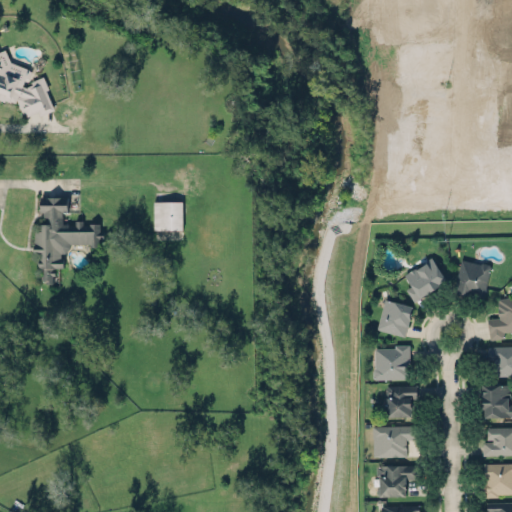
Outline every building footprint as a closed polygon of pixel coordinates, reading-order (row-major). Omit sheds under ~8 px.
[(0,99),(4,101),(5,98),(10,100),(11,99),(17,101),(22,113),(24,112),(26,115),(37,110),(38,115),(56,107),(47,87),(50,86),(43,72),(30,78),(31,81),(26,83),(23,82),(25,76),(28,77),(32,68),(29,67),(29,66),(10,58),(5,46),(0,47),(0,99)] [(62,208),(67,208),(67,192),(60,193),(54,190),(47,193),(40,193),(40,197),(39,197),(39,208),(43,208),(43,211),(45,213),(46,213),(46,217),(34,221),(34,238),(33,238),(33,248),(39,248),(39,254),(38,254),(39,264),(41,264),(41,277),(45,277),(45,281),(52,281),(52,273),(54,273),(55,267),(52,266),(52,265),(63,265),(63,254),(61,254),(61,250),(65,250),(70,244),(70,240),(89,240),(89,244),(100,244),(99,220),(94,218),(89,220),(89,221),(82,221),(82,217),(78,216),(75,217),(75,220),(62,220),(62,208)] [(153,229),(182,228),(182,200),(153,200),(153,229)] [(405,288),(410,284),(403,273),(413,266),(417,267),(428,260),(427,257),(430,255),(445,276),(436,283),(437,285),(428,292),(426,292),(414,300),(405,288)] [(483,296),(490,264),(461,258),(454,290),(483,296)] [(511,295),(496,297),(498,316),(487,317),(489,338),(503,337),(502,331),(511,329),(511,295)] [(384,296),(394,297),(411,302),(404,335),(376,325),(384,296)] [(409,342),(394,342),(394,345),(374,345),(374,364),(372,366),(373,374),(375,376),(409,376),(409,342)] [(511,344),(486,345),(487,359),(493,359),(493,375),(511,374),(511,344)] [(481,392),(481,397),(481,403),(481,405),(483,405),(484,414),(485,413),(500,413),(510,415),(511,415),(511,403),(508,403),(508,396),(510,394),(510,381),(481,381),(482,392),(481,392)] [(385,385),(386,415),(414,415),(414,397),(417,397),(416,384),(385,385)] [(372,424),(373,456),(406,455),(406,438),(417,438),(417,424),(372,424)] [(511,425),(486,426),(486,440),(481,440),(482,454),(511,452),(511,425)] [(511,493),(511,461),(483,462),(484,494),(511,493)] [(376,465),(379,465),(379,464),(417,463),(417,466),(418,466),(419,477),(406,478),(406,494),(379,495),(379,493),(377,493),(377,485),(379,485),(379,473),(376,473),(376,465)] [(511,511),(511,500),(486,501),(486,511),(511,511)] [(380,504),(380,511),(418,511),(418,503),(380,504)]
